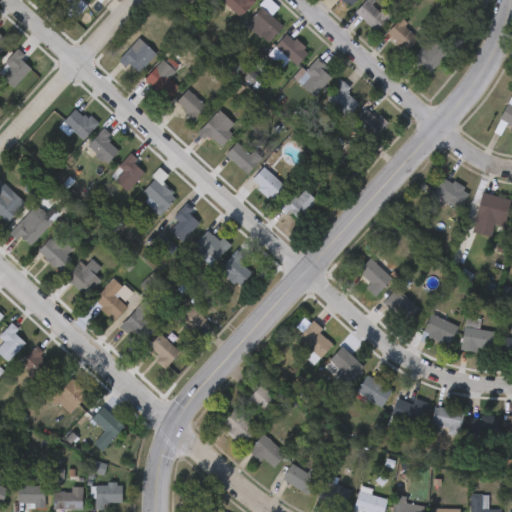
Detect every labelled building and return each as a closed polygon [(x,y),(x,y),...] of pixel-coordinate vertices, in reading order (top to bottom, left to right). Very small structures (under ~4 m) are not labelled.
[(59,2),(61,0),(82,0),(87,5),(74,17),(59,2)] [(239,16),(223,0),(251,0),(253,2),(239,16)] [(269,0),(276,6),(269,13),(282,25),(267,42),(245,23),(265,0),(269,0)] [(340,0),(350,9),(358,0),(340,0)] [(375,30),(355,10),(365,0),(373,0),(380,7),(382,5),(391,15),(375,30)] [(405,50),(385,32),(399,18),(419,36),(405,50)] [(274,45),(287,32),(308,51),(295,64),(274,45)] [(118,58),(139,37),(156,54),(135,75),(118,58)] [(428,72),(412,56),(430,37),(446,53),(428,72)] [(0,74),(0,68),(17,50),(34,65),(14,87),(0,74)] [(314,95),(295,78),(315,57),(333,73),(314,95)] [(168,77),(178,86),(166,98),(144,77),(162,59),(174,71),(168,77)] [(348,116),(324,100),(339,78),(350,85),(345,92),(358,101),(348,116)] [(206,108),(194,119),(175,100),(188,88),(206,108)] [(511,133),(511,130),(511,126),(499,120),(510,96),(511,96),(511,133)] [(96,125),(82,139),(62,119),(76,105),(96,125)] [(375,117),(378,114),(390,125),(374,141),(353,120),(365,107),(375,117)] [(219,146),(200,130),(217,109),(237,126),(219,146)] [(111,134),(107,140),(118,147),(109,161),(88,147),(101,127),(111,134)] [(225,153),(237,140),(258,161),(246,174),(225,153)] [(122,171),(117,166),(129,153),(146,169),(126,191),(114,180),(122,171)] [(282,184),(269,198),(250,180),(263,166),(282,184)] [(458,209),(432,193),(443,175),(469,191),(458,209)] [(140,189),(160,177),(175,201),(155,213),(140,189)] [(0,216),(0,188),(4,184),(24,204),(6,222),(0,216)] [(286,215),(277,207),(290,193),(296,198),(304,189),(316,200),(299,219),(289,211),(286,215)] [(504,223),(475,215),(482,192),(510,200),(504,223)] [(193,210),(190,214),(199,222),(182,241),(165,226),(185,203),(193,210)] [(48,227),(29,247),(11,231),(30,211),(48,227)] [(228,247),(209,267),(190,248),(209,229),(228,247)] [(67,254),(72,259),(59,272),(37,250),(56,233),(72,249),(67,254)] [(241,263),(251,272),(238,286),(219,267),(237,249),(246,258),(241,263)] [(84,265),(93,256),(102,265),(94,273),(101,280),(86,297),(65,276),(80,262),(84,265)] [(364,288),(369,282),(357,272),(369,258),(391,278),(374,297),(364,288)] [(114,319),(92,300),(114,277),(135,296),(114,319)] [(417,309),(402,324),(381,303),(396,288),(417,309)] [(123,322),(137,308),(155,326),(141,340),(123,322)] [(421,334),(431,313),(457,325),(447,346),(421,334)] [(297,338),(311,322),(334,342),(319,358),(297,338)] [(1,328),(18,328),(18,358),(1,358),(1,328)] [(492,328),(492,351),(462,351),(462,328),(492,328)] [(511,332),(511,355),(501,355),(501,332),(511,332)] [(179,352),(165,365),(146,346),(159,333),(179,352)] [(36,346),(55,367),(37,383),(19,362),(36,346)] [(349,380),(328,360),(342,346),(363,366),(349,380)] [(354,394),(368,372),(391,388),(377,409),(354,394)] [(53,387),(66,373),(86,394),(73,407),(53,387)] [(265,411),(250,396),(260,385),(276,400),(265,411)] [(423,407),(415,425),(390,414),(398,396),(423,407)] [(124,426),(101,449),(94,442),(105,431),(91,417),(103,405),(124,426)] [(256,429),(242,444),(221,423),(235,408),(256,429)] [(470,415),(497,418),(494,439),(467,435),(470,415)] [(285,453),(271,469),(248,449),(262,433),(285,453)] [(305,472),(310,466),(321,474),(305,495),(282,477),(293,462),(305,472)] [(42,486),(42,502),(18,502),(18,478),(34,478),(34,486),(42,486)] [(350,488),(343,509),(315,499),(323,478),(350,488)] [(106,509),(95,509),(95,483),(121,483),(121,502),(106,502),(106,509)] [(53,508),(53,492),(70,492),(70,486),(82,486),(82,508),(53,508)] [(370,511),(354,508),(358,490),(387,497),(382,511),(370,511)] [(419,511),(390,511),(395,493),(408,497),(407,503),(421,507),(419,511)] [(500,508),(500,511),(469,511),(470,494),(487,494),(487,508),(500,508)]
